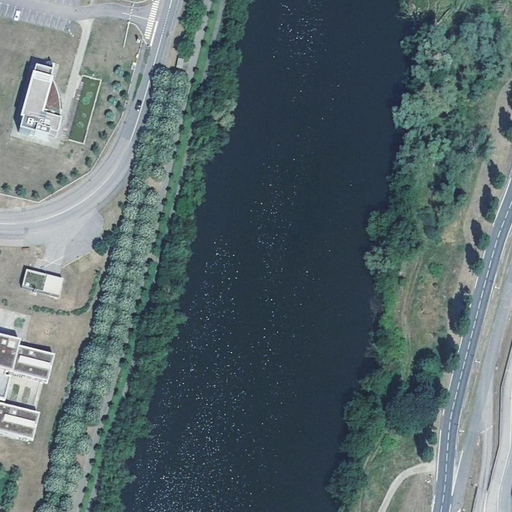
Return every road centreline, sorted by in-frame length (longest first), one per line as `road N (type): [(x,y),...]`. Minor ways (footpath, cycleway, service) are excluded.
road 1 (track): [(484,0),(405,329),(402,385),(366,466),(361,511)]
road 2 (tertiary): [(511,196),(451,419),(441,511)]
road 3 (unclassified): [(0,222),(63,210),(108,176),(141,108),(171,0)]
